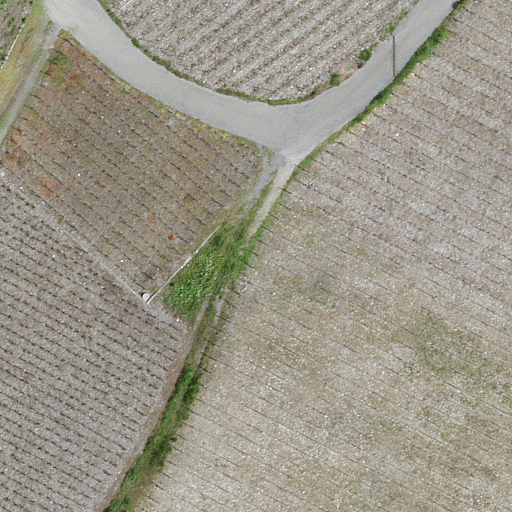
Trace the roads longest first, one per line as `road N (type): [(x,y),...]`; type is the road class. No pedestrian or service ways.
road 1 (unclassified): [(70,0),(96,41),(201,112),(283,136),(345,111),(450,0)]
road 2 (track): [(69,0),(0,128)]
